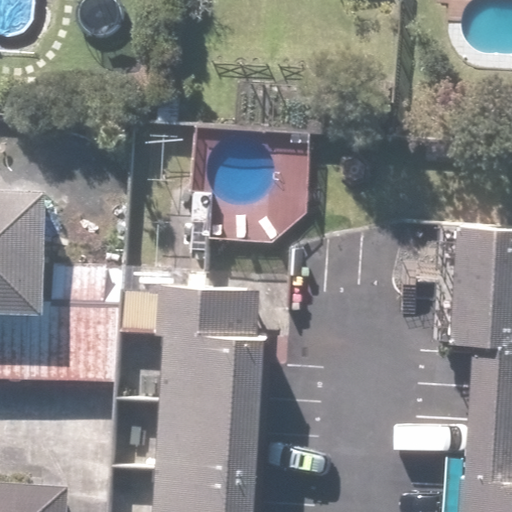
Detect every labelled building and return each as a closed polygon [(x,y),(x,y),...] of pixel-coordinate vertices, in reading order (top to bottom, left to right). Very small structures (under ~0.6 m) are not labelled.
[(63,187),(0,184),(0,306),(59,308),(61,261),(63,187)] [(511,221),(452,217),(443,337),(463,339),(511,342),(511,221)] [(251,511),(270,266),(163,258),(144,511),(251,511)] [(59,308),(0,306),(0,375),(125,379),(127,305),(114,304),(116,263),(61,261),(59,308)] [(511,342),(463,339),(454,451),(472,452),(511,455),(511,342)] [(511,511),(511,455),(472,452),(467,511),(511,511)] [(70,511),(72,483),(0,478),(0,511),(70,511)]
